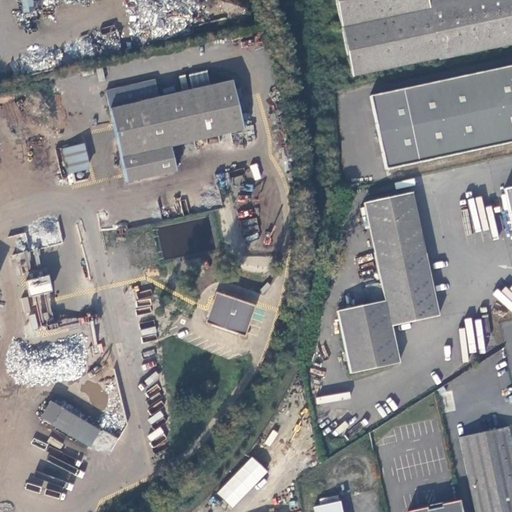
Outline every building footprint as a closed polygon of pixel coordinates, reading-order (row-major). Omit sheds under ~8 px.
[(32,0),(20,0),(23,12),(34,10),(32,0)] [(511,0),(464,0),(428,8),(426,0),(335,0),(352,77),(439,58),(439,60),(511,44),(511,0)] [(511,65),(370,96),(385,169),(511,141),(511,65)] [(155,80),(105,91),(126,181),(175,169),(170,146),(242,129),(231,80),(158,97),(155,80)] [(83,144),(61,149),(67,174),(89,169),(83,144)] [(511,187),(503,189),(511,231),(511,187)] [(336,311),(349,372),(397,362),(389,325),(437,315),(411,193),(363,203),(383,300),(336,311)] [(28,295),(52,292),(50,276),(26,279),(28,295)] [(248,304),(220,294),(212,298),(206,316),(210,324),(237,334),(245,330),(252,312),(248,304)] [(98,431),(48,401),(38,417),(89,447),(98,431)] [(460,436),(475,511),(511,511),(511,441),(509,427),(460,436)] [(232,508),(268,472),(252,457),(216,492),(232,508)] [(314,506),(315,511),(341,511),(339,500),(314,506)] [(455,501),(408,511),(460,511),(458,501),(455,501)]
